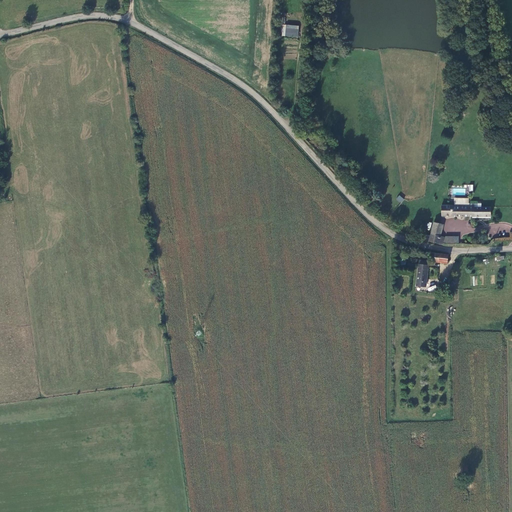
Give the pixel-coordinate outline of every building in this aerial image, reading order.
[(295,26),(279,25),(278,33),(294,34),(295,26)] [(401,203),(404,199),(399,195),(396,199),(401,203)] [(475,206),(442,206),(442,216),(491,216),(491,207),(482,207),(482,203),(475,203),(475,206)] [(436,219),(430,240),(444,245),(445,240),(440,239),(445,222),(436,219)] [(449,264),(450,254),(436,253),(435,262),(449,264)] [(429,261),(421,260),(418,286),(427,287),(430,265),(428,265),(429,261)]
